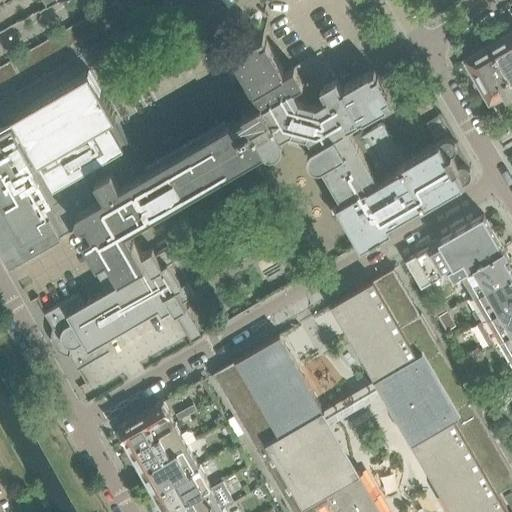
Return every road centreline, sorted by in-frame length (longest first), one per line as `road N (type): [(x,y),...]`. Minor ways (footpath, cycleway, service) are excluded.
road 1 (residential): [(80,419),(499,177)]
road 2 (residential): [(80,419),(0,279)]
road 3 (residential): [(499,177),(423,47)]
